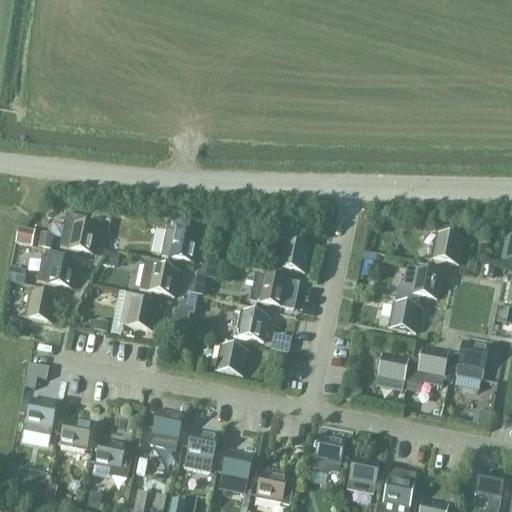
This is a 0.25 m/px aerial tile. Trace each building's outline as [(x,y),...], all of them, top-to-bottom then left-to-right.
[(99,230),(84,227),(86,220),(65,215),(58,249),(93,256),(99,230)] [(173,228),(172,233),(165,232),(160,258),(194,265),(199,238),(187,236),(188,231),(173,228)] [(436,231),(435,235),(433,235),(428,260),(456,266),(461,241),(449,238),(450,234),(436,231)] [(511,237),(506,236),(501,262),(511,263),(511,237)] [(304,275),(309,248),(283,243),(278,270),(304,275)] [(41,258),(36,284),(72,291),(73,289),(78,265),(64,262),(64,257),(50,254),(45,253),(44,258),(41,258)] [(177,272),(170,271),(171,266),(144,261),(137,293),(148,295),(149,293),(172,298),(177,272)] [(492,269),(483,267),(481,276),(490,277),(492,269)] [(395,292),(395,298),(418,302),(419,297),(437,301),(442,276),(406,269),(403,281),(395,292)] [(253,277),(248,303),(255,304),(282,310),(292,312),(298,287),(287,285),(260,279),(253,277)] [(29,293),(24,319),(52,324),(57,299),(39,295),(40,292),(30,290),(29,293)] [(145,301),(131,297),(125,296),(118,326),(153,333),(159,308),(144,305),(145,301)] [(417,305),(418,302),(395,298),(393,306),(390,306),(386,329),(415,334),(419,311),(407,309),(408,303),(417,305)] [(498,309),(495,324),(504,326),(507,310),(498,309)] [(263,344),(267,319),(239,313),(234,338),(263,344)] [(461,343),(458,358),(452,357),(449,370),(456,371),(454,379),(480,384),(481,375),(487,348),(461,343)] [(241,379),(246,353),(219,347),(213,374),(241,379)] [(410,371),(409,371),(406,385),(420,388),(420,385),(440,390),(446,354),(421,350),(419,363),(412,361),(410,371)] [(406,385),(409,371),(406,370),(408,361),(381,355),(375,382),(402,388),(403,384),(406,385)] [(26,378),(24,389),(34,391),(36,380),(26,378)] [(342,398),(341,401),(358,404),(360,391),(344,388),(342,398)] [(30,399),(24,427),(22,434),(48,440),(49,433),(55,404),(30,399)] [(58,448),(57,454),(83,459),(84,454),(90,425),(93,413),(67,407),(64,420),(58,448)] [(150,439),(149,449),(174,453),(176,444),(181,416),(156,411),(150,439)] [(184,458),(182,468),(208,474),(210,464),(216,436),(190,431),(184,458)] [(316,437),(311,464),(309,475),(324,478),(328,475),(336,476),(343,442),(316,437)] [(99,440),(93,468),(109,472),(107,479),(127,483),(132,452),(123,450),(124,446),(99,440)] [(245,486),(251,459),(226,453),(221,481),(245,486)] [(179,456),(170,455),(168,465),(177,467),(179,456)] [(352,459),(347,487),(345,493),(371,498),(372,492),(378,464),(352,459)] [(497,511),(500,500),(497,500),(502,474),(477,468),(471,497),(487,500),(484,511),(497,511)] [(389,471),(380,511),(407,511),(415,477),(389,471)] [(256,500),(255,502),(288,509),(293,485),(284,483),(285,477),(261,472),(256,500)] [(39,480),(18,475),(13,494),(35,499),(39,480)] [(136,494),(132,511),(143,511),(146,496),(136,494)] [(89,496),(86,510),(98,511),(100,498),(89,496)] [(155,498),(152,511),(163,511),(165,500),(155,498)] [(422,501),(419,511),(445,511),(447,506),(422,501)] [(172,502),(170,511),(183,511),(184,505),(172,502)]
